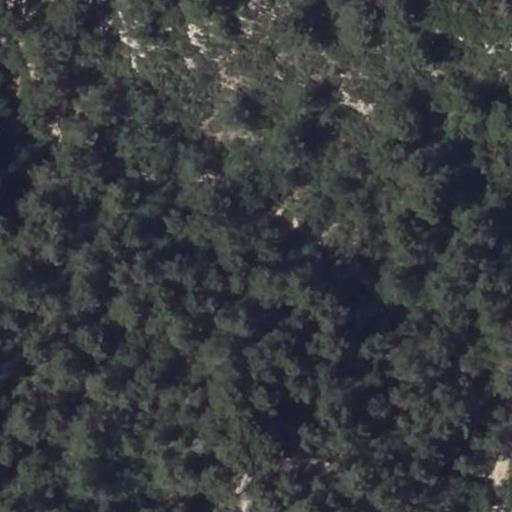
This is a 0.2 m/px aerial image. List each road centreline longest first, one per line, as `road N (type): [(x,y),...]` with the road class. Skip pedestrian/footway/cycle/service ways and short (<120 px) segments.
road 1 (track): [(19,0),(33,68),(79,147),(150,191),(210,185),(357,256),(493,403),(483,511)]
road 2 (track): [(258,511),(246,493),(255,453),(294,452),(403,511)]
